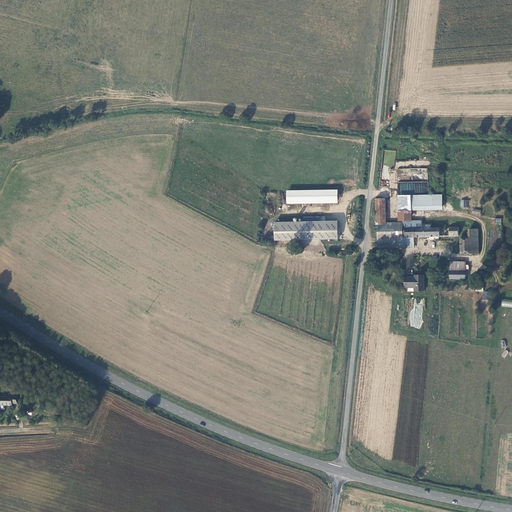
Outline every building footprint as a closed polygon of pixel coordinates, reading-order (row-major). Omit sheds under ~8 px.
[(337,190),(286,189),(286,203),(337,204),(337,190)] [(407,195),(394,195),(395,219),(408,219),(408,207),(438,207),(438,195),(407,195)] [(382,198),(374,198),(376,249),(412,248),(411,237),(455,236),(456,236),(456,234),(456,227),(428,228),(428,225),(419,225),(419,229),(418,221),(383,222),(382,198)] [(274,240),(337,240),(337,220),(321,220),(321,217),(315,217),(315,220),(311,220),(311,217),(303,217),(303,221),(273,221),(274,240)] [(475,228),(467,229),(467,233),(460,233),(460,237),(459,237),(459,253),(476,253),(475,228)] [(464,262),(447,261),(446,278),(463,279),(464,262)] [(418,277),(403,278),(403,289),(416,288),(416,290),(423,290),(422,275),(418,275),(418,277)] [(414,323),(421,323),(422,304),(416,304),(416,299),(410,298),(409,306),(415,307),(415,311),(411,311),(410,326),(414,327),(414,323)] [(9,400),(0,399),(0,407),(9,408),(9,406),(15,406),(15,398),(9,398),(9,400)]
